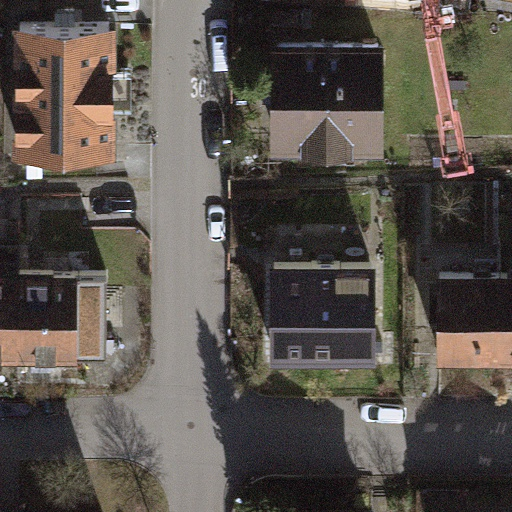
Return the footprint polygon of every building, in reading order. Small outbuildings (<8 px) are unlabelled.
[(112,147),(113,18),(22,17),(22,147),(112,147)] [(271,33),(270,136),(377,137),(378,34),(271,33)] [(22,237),(0,237),(0,351),(22,351),(22,266),(22,237)] [(271,352),(368,350),(366,253),(270,255),(271,352)] [(511,260),(492,261),(493,355),(511,355),(511,260)] [(493,355),(492,261),(428,261),(429,355),(493,355)] [(22,266),(22,351),(109,351),(109,266),(22,266)]
